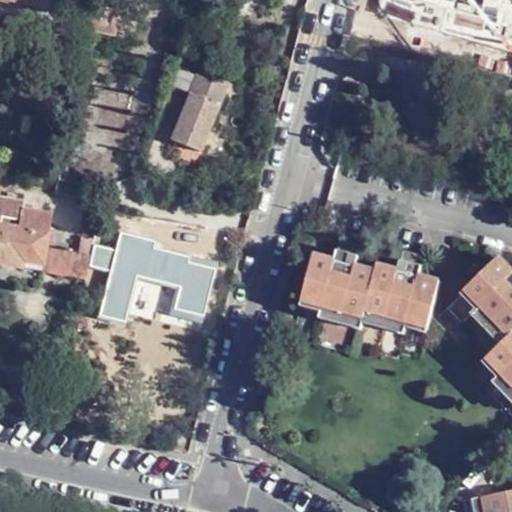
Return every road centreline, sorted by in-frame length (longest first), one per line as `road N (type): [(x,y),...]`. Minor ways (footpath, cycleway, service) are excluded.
road 1 (residential): [(329,0),(207,495)]
road 2 (unknown): [(292,151),(511,222)]
road 3 (residential): [(207,495),(0,453)]
